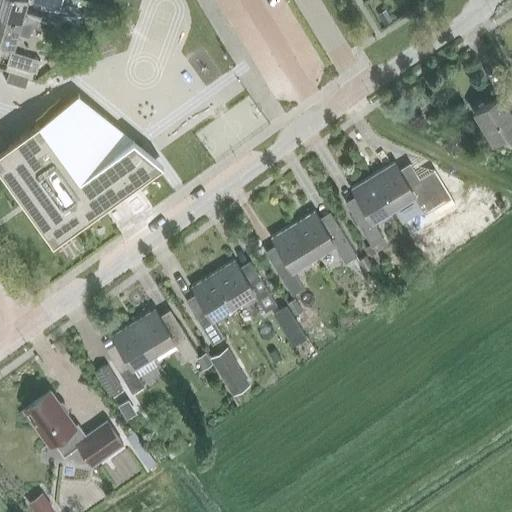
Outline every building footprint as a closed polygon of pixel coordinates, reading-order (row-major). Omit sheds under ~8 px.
[(26,0),(0,0),(0,17),(31,26),(31,27),(39,29),(42,17),(24,11),(26,0)] [(60,9),(62,0),(31,0),(31,1),(60,9)] [(376,14),(383,26),(392,20),(385,9),(376,14)] [(28,37),(31,27),(31,26),(0,17),(0,44),(13,48),(17,34),(28,37)] [(36,73),(40,60),(11,52),(7,65),(36,73)] [(7,77),(6,82),(24,88),(26,83),(27,78),(8,72),(7,77)] [(0,150),(0,170),(52,243),(162,165),(163,164),(159,161),(137,143),(77,95),(0,150)] [(511,115),(500,96),(473,112),(492,142),(504,135),(511,148),(511,147),(511,115)] [(433,169),(419,178),(417,174),(406,181),(394,161),(372,174),(393,208),(414,195),(425,213),(450,198),(433,169)] [(373,221),(393,208),(372,174),(351,187),(363,207),(352,214),(371,246),(383,238),(373,221)] [(468,217),(459,200),(445,208),(454,225),(468,217)] [(345,262),(356,255),(337,223),(326,230),(314,210),(292,223),(313,257),(334,244),(345,262)] [(293,270),(313,257),(292,223),(271,236),(283,256),(272,263),(292,295),(303,287),(293,270)] [(372,267),(365,255),(357,260),(364,271),(372,267)] [(265,311),(277,304),(257,272),(246,279),(234,259),(212,272),(233,306),(254,293),(265,311)] [(213,319),(233,306),(212,272),(191,285),(203,305),(192,312),(212,344),(223,336),(213,319)] [(286,302),(294,314),(302,309),(294,297),(286,302)] [(286,304),(272,312),(292,345),(306,337),(286,304)] [(185,360),(197,353),(177,321),(166,328),(154,308),(132,321),(153,355),(174,342),(185,360)] [(133,367),(153,355),(132,321),(111,334),(123,354),(112,361),(132,392),(144,385),(133,367)] [(281,359),(275,349),(268,353),(274,363),(281,359)] [(233,395),(246,387),(237,372),(235,373),(230,363),(232,362),(224,350),(211,357),(233,395)] [(202,370),(212,364),(205,351),(195,357),(202,370)] [(122,388),(106,362),(93,370),(109,397),(122,388)] [(91,465),(122,443),(106,420),(85,435),(77,423),(75,425),(50,390),(23,409),(49,445),(54,441),(63,455),(77,445),(91,465)] [(155,463),(138,438),(130,443),(147,469),(155,463)] [(54,511),(56,511),(42,491),(27,502),(33,511),(54,511)]
